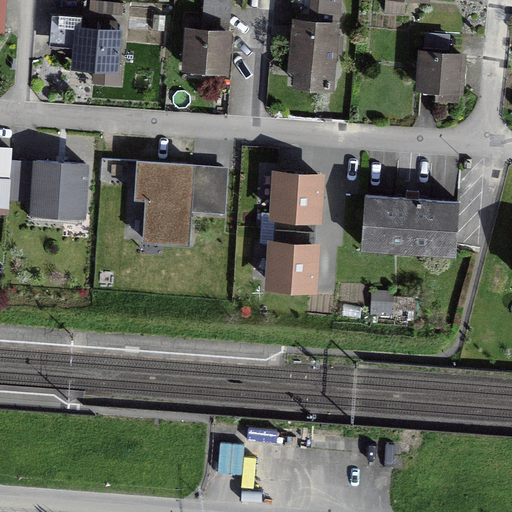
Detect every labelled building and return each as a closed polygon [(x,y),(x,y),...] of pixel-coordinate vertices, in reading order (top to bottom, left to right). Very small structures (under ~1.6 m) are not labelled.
[(90,0),(89,10),(122,13),(124,0),(119,0),(90,0)] [(235,40),(232,40),(232,24),(230,24),(231,0),(203,0),(203,21),(185,21),(182,66),(229,69),(230,49),(234,49),(235,40)] [(310,0),(310,13),(292,11),(288,67),(294,67),(293,83),(334,87),(337,51),(342,52),(344,31),(339,30),(341,0),(310,0)] [(385,0),(385,8),(405,10),(405,0),(385,0)] [(72,43),(69,85),(92,86),(93,80),(122,83),(123,63),(119,63),(122,24),(81,21),(82,12),(59,10),(59,11),(51,11),(49,42),(72,43)] [(450,31),(425,30),(424,45),(450,46),(450,31)] [(418,44),(416,85),(436,86),(435,98),(459,99),(460,88),(464,89),(466,47),(450,46),(424,45),(418,44)] [(142,238),(190,241),(192,208),(195,161),(195,158),(136,154),(134,194),(145,195),(142,238)] [(83,213),(87,163),(36,160),(33,210),(32,218),(66,220),(66,212),(83,213)] [(229,163),(195,161),(192,208),(226,210),(229,163)] [(321,175),(277,172),(274,214),(308,216),(319,216),(321,175)] [(9,178),(0,178),(0,202),(8,203),(9,178)] [(361,243),(456,250),(460,193),(419,191),(419,188),(406,187),(406,190),(365,187),(361,243)] [(309,244),(273,242),(270,283),(315,285),(317,244),(309,244)]
